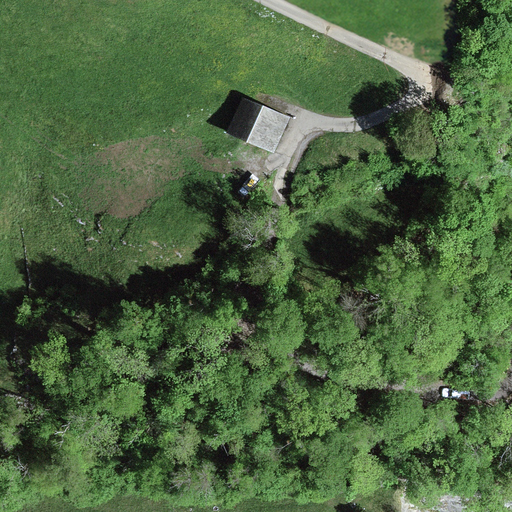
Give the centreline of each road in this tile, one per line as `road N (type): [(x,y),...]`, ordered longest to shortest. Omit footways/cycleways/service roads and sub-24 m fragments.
road 1 (track): [(273,0),(429,81),(415,104),(354,126),(301,128),(287,145),(262,283),(275,344),(295,363),(381,390),(488,396),(511,383)]
road 2 (track): [(436,395),(333,488)]
